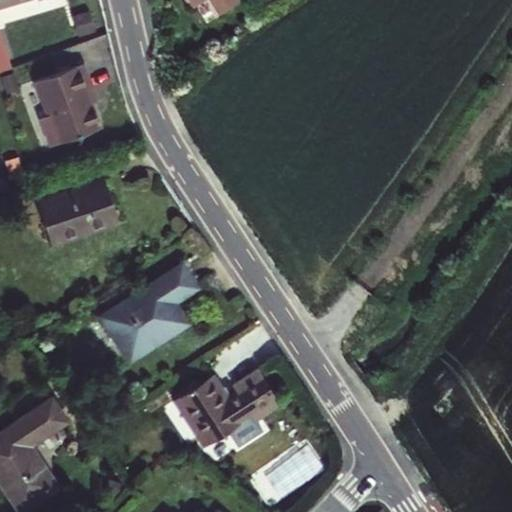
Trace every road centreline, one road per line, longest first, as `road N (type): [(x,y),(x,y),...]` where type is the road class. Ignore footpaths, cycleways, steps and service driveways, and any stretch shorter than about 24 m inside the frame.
road 1 (tertiary): [(120,0),(158,129),(380,459)]
road 2 (track): [(308,358),(511,81)]
